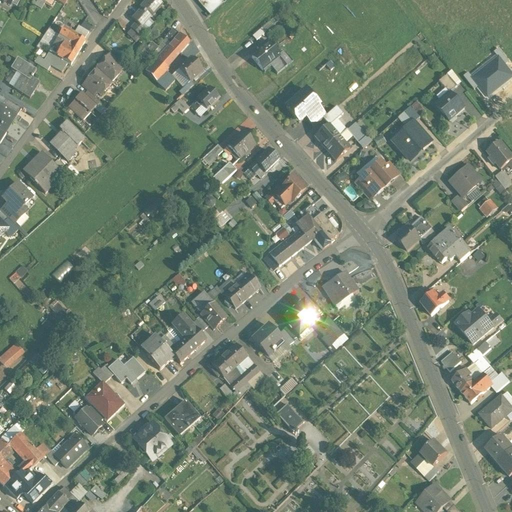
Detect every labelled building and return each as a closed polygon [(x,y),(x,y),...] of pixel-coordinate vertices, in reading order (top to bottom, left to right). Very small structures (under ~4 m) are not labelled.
[(141,9),(132,19),(136,23),(141,27),(163,4),(158,0),(147,0),(139,8),(141,9)] [(220,0),(200,0),(198,2),(211,15),(223,3),(220,0)] [(85,37),(92,26),(83,21),(76,32),(85,37)] [(141,27),(136,23),(131,29),(140,37),(146,31),(141,27)] [(63,29),(49,52),(67,63),(71,65),(85,42),(63,29)] [(173,29),(165,39),(165,40),(171,44),(179,35),(173,29)] [(261,30),(252,37),(256,42),(265,34),(261,30)] [(163,52),(157,59),(166,67),(188,43),(179,35),(171,44),(163,52)] [(165,40),(158,48),(163,52),(171,44),(165,40)] [(266,41),(257,49),(259,52),(252,58),(264,74),(272,68),(269,65),(279,57),(266,41)] [(144,44),(137,52),(148,61),(151,56),(158,48),(151,42),(147,47),(144,44)] [(158,48),(151,56),(156,60),(157,59),(163,52),(158,48)] [(498,49),(494,53),(498,59),(505,66),(509,63),(498,49)] [(67,63),(49,52),(44,61),(51,65),(62,72),(67,63)] [(121,63),(111,54),(107,59),(117,68),(121,63)] [(51,65),(44,61),(38,57),(34,63),(48,71),(51,65)] [(279,57),(269,65),(272,68),(277,75),(287,67),(279,57)] [(97,71),(86,83),(87,83),(97,92),(101,96),(112,84),(111,83),(121,71),(117,68),(107,59),(106,58),(96,70),(97,71)] [(191,58),(179,69),(190,82),(190,81),(202,71),(191,58)] [(36,71),(17,59),(10,70),(23,77),(15,90),(30,99),(40,83),(32,79),(33,77),(36,71)] [(156,60),(145,72),(156,81),(165,72),(164,70),(166,67),(157,59),(156,60)] [(498,59),(485,69),(500,88),(511,78),(511,75),(505,66),(498,59)] [(190,82),(179,69),(173,74),(184,87),(190,82)] [(485,69),(472,79),(479,87),(487,98),(500,88),(485,69)] [(165,72),(156,81),(165,90),(172,83),(175,80),(165,72)] [(468,74),(463,77),(474,91),(479,87),(472,79),(468,74)] [(446,76),(439,83),(449,95),(457,88),(446,76)] [(180,86),(175,80),(172,83),(177,89),(180,86)] [(183,88),(179,91),(182,95),(193,85),(190,81),(190,82),(183,88)] [(97,92),(87,83),(83,88),(87,92),(93,97),(97,92)] [(209,88),(197,99),(207,110),(219,99),(209,88)] [(93,97),(87,92),(83,96),(96,107),(100,103),(93,97)] [(81,94),(68,109),(82,122),(96,107),(83,96),(81,94)] [(299,124),(306,118),(314,111),(301,96),(286,109),(299,124)] [(451,96),(437,109),(449,123),(464,110),(451,96)] [(189,108),(181,98),(175,104),(175,105),(179,108),(183,113),(189,108)] [(207,110),(197,99),(190,106),(196,111),(200,107),(205,112),(207,110)] [(20,110),(6,101),(3,106),(15,113),(18,115),(20,110)] [(3,106),(0,103),(0,143),(6,134),(3,132),(15,113),(3,106)] [(326,117),(318,107),(314,111),(306,118),(314,127),(323,120),(326,117)] [(328,126),(329,127),(343,115),(336,108),(326,117),(323,120),(328,126)] [(410,108),(398,118),(407,129),(414,123),(415,124),(420,119),(410,108)] [(407,129),(399,135),(402,138),(396,143),(402,149),(399,151),(408,161),(421,149),(423,151),(432,143),(415,124),(414,123),(407,129)] [(83,141),(66,124),(59,130),(62,133),(61,133),(62,135),(59,138),(58,137),(50,145),(64,160),(83,141)] [(362,132),(355,124),(347,131),(346,131),(352,138),(353,139),(362,132)] [(328,126),(315,138),(325,150),(339,138),(329,127),(328,126)] [(347,131),(339,138),(341,136),(343,138),(341,140),(344,144),(352,138),(346,131),(347,131)] [(362,132),(353,139),(358,144),(364,139),(362,136),(364,134),(362,132)] [(242,133),(227,146),(232,152),(239,160),(255,146),(242,133)] [(364,139),(358,144),(363,150),(371,142),(367,137),(364,139)] [(313,159),(324,150),(315,138),(303,147),(313,159)] [(339,138),(325,150),(336,162),(349,150),(344,144),(341,140),(339,138)] [(379,138),(374,141),(377,147),(383,144),(379,138)] [(511,157),(500,143),(487,153),(490,158),(488,160),(494,166),(496,164),(501,171),(508,166),(511,170),(511,157)] [(217,145),(202,159),(207,165),(223,151),(217,145)] [(268,151),(256,162),(256,163),(261,168),(266,174),(278,162),(268,151)] [(42,154),(23,172),(41,190),(53,179),(55,180),(61,174),(62,174),(53,165),(42,154)] [(64,168),(57,161),(53,165),(62,174),(61,174),(72,185),(77,181),(64,168)] [(256,162),(249,169),(254,174),(255,174),(261,168),(256,163),(256,162)] [(381,162),(370,171),(384,188),(395,178),(386,167),(381,162)] [(229,164),(213,178),(220,186),(236,171),(229,164)] [(399,174),(390,164),(386,167),(395,178),(399,174)] [(261,168),(255,174),(256,175),(260,179),(266,174),(261,168)] [(254,174),(249,169),(244,174),(251,181),(256,175),(255,174),(254,174)] [(469,169),(452,184),(463,197),(480,182),(469,169)] [(384,188),(370,171),(359,180),(365,186),(374,196),(374,197),(384,188)] [(510,185),(501,174),(495,178),(498,182),(505,190),(510,185)] [(280,189),(271,198),(274,200),(281,208),(290,199),(292,201),(304,189),(293,177),(280,189)] [(498,182),(494,186),(500,193),(501,193),(505,198),(508,195),(505,190),(498,182)] [(17,185),(3,199),(8,204),(17,213),(20,211),(31,199),(17,185)] [(277,186),(264,198),(270,204),(274,200),(271,198),(280,189),(277,186)] [(374,196),(365,186),(360,190),(369,200),(374,196)] [(459,197),(453,202),(461,213),(467,207),(459,197)] [(158,199),(143,213),(147,216),(148,215),(151,217),(164,205),(158,199)] [(486,199),(478,206),(481,209),(480,210),(487,218),(497,209),(490,201),(489,202),(486,199)] [(17,213),(8,204),(0,211),(0,212),(13,225),(24,215),(20,211),(17,213)] [(314,206),(306,212),(309,216),(317,210),(314,206)] [(309,216),(307,217),(311,222),(312,221),(321,215),(317,210),(309,216)] [(13,225),(0,212),(0,221),(8,230),(5,232),(11,237),(18,231),(13,225)] [(222,212),(215,219),(218,222),(219,221),(223,226),(230,220),(222,212)] [(338,235),(321,215),(312,221),(321,232),(313,239),(322,250),(334,240),(333,239),(338,235)] [(177,216),(170,223),(174,228),(182,221),(177,216)] [(307,217),(295,226),(298,231),(301,229),(311,222),(307,217)] [(431,230),(421,218),(410,228),(402,235),(396,240),(406,251),(420,240),(431,230)] [(311,222),(301,229),(311,240),(313,239),(321,232),(312,221),(311,222)] [(408,225),(399,232),(402,235),(410,228),(408,225)] [(283,229),(275,235),(279,240),(287,234),(283,229)] [(298,231),(295,234),(287,240),(297,252),(311,240),(301,229),(298,231)] [(431,230),(420,240),(424,244),(435,234),(431,230)] [(449,230),(427,249),(438,261),(439,260),(442,264),(448,258),(450,261),(455,257),(460,263),(470,255),(449,230)] [(274,251),(273,251),(278,256),(283,263),(284,263),(297,252),(287,240),(274,251)] [(278,256),(273,251),(274,251),(273,249),(269,252),(270,254),(269,255),(273,260),(278,256)] [(474,255),(480,261),(485,256),(479,250),(474,255)] [(269,255),(263,260),(273,272),(279,267),(273,260),(269,255)] [(283,263),(278,256),(273,260),(279,267),(283,263)] [(52,273),(60,282),(75,268),(67,260),(52,273)] [(288,268),(284,263),(283,263),(279,267),(284,272),(288,268)] [(14,267),(8,272),(12,276),(17,271),(14,267)] [(344,272),(327,283),(339,302),(356,291),(344,272)] [(172,279),(181,288),(187,282),(178,274),(172,279)] [(248,277),(236,287),(247,299),(259,289),(248,277)] [(459,293),(449,281),(441,287),(451,299),(459,293)] [(334,305),(339,302),(327,283),(322,287),(334,305)] [(236,287),(225,297),(235,309),(247,299),(236,287)] [(429,289),(420,296),(424,301),(433,294),(429,289)] [(215,297),(210,292),(206,295),(211,301),(215,297)] [(203,293),(191,304),(201,315),(213,304),(211,301),(206,295),(203,293)] [(424,301),(421,304),(431,316),(443,305),(438,299),(433,293),(433,294),(424,301)] [(443,295),(438,299),(443,305),(448,301),(443,295)] [(508,295),(502,300),(505,304),(511,298),(508,295)] [(63,307),(56,299),(51,304),(58,311),(63,307)] [(155,299),(149,304),(154,311),(161,305),(155,299)] [(303,301),(295,308),(296,309),(283,321),(288,327),(296,336),(306,327),(308,329),(319,319),(308,306),(308,307),(303,301)] [(213,304),(201,315),(213,329),(226,319),(213,304)] [(471,316),(468,313),(456,324),(473,345),(501,321),(496,315),(488,322),(478,310),(471,316)] [(327,315),(315,326),(331,345),(343,334),(327,315)] [(191,324),(184,317),(173,327),(173,328),(178,323),(185,330),(184,330),(188,335),(183,340),(179,344),(189,356),(206,341),(200,334),(191,324)] [(205,329),(196,320),(191,324),(200,334),(205,329)] [(185,330),(178,323),(173,328),(183,340),(188,335),(184,330),(185,330)] [(278,337),(268,326),(253,339),(267,356),(282,342),(278,337)] [(296,336),(288,327),(284,331),(293,342),(298,338),(296,336)] [(293,342),(284,331),(278,337),(282,342),(287,347),(293,342)] [(174,357),(155,336),(141,349),(159,370),(174,357)] [(174,347),(165,337),(161,341),(170,351),(174,347)] [(179,344),(178,344),(174,347),(170,351),(180,363),(189,356),(179,344)] [(241,352),(236,345),(224,355),(235,369),(247,358),(244,354),(241,352)] [(0,359),(0,364),(5,370),(22,354),(15,346),(0,359)] [(452,353),(441,362),(450,372),(461,362),(452,353)] [(14,365),(17,368),(27,358),(24,355),(14,365)] [(118,359),(124,365),(128,361),(122,355),(118,359)] [(224,355),(212,366),(216,371),(220,376),(223,378),(235,369),(224,355)] [(319,365),(311,356),(305,362),(313,371),(319,365)] [(247,358),(235,369),(242,376),(254,366),(247,358)] [(108,369),(113,375),(121,384),(126,379),(131,385),(144,373),(133,359),(123,367),(117,361),(108,369)] [(108,369),(106,366),(101,370),(109,379),(113,375),(108,369)] [(254,366),(242,376),(247,382),(259,372),(254,366)] [(101,370),(99,368),(92,374),(98,381),(101,384),(102,383),(104,384),(109,379),(101,370)] [(235,369),(223,378),(230,386),(242,376),(235,369)] [(464,371),(452,382),(461,393),(473,382),(469,377),(471,375),(467,370),(464,372),(464,371)] [(259,372),(247,382),(251,387),(253,389),(265,379),(259,372)] [(502,373),(490,384),(491,386),(497,392),(509,382),(502,373)] [(242,376),(230,386),(235,392),(247,382),(242,376)] [(483,383),(479,378),(473,382),(483,393),(491,386),(490,384),(487,380),(483,383)] [(291,380),(279,390),(285,396),(297,385),(291,380)] [(102,383),(101,384),(98,381),(82,397),(91,406),(104,419),(107,422),(123,405),(105,386),(104,384),(102,383)] [(247,382),(235,392),(240,399),(251,387),(247,382)] [(473,382),(461,393),(471,404),(483,393),(473,382)] [(234,396),(225,385),(220,389),(229,401),(234,396)] [(501,397),(482,413),(488,420),(485,422),(491,429),(511,411),(511,399),(507,393),(502,398),(501,397)] [(185,401),(164,419),(179,437),(200,419),(185,401)] [(81,406),(73,414),(77,418),(85,411),(81,406)] [(91,406),(87,410),(99,423),(104,419),(91,406)] [(303,424),(287,406),(276,415),(295,436),(298,433),(296,431),(303,424)] [(87,410),(86,409),(85,411),(77,418),(76,419),(80,423),(92,436),(102,426),(99,423),(87,410)] [(217,412),(213,416),(217,420),(221,416),(217,412)] [(145,455),(151,462),(170,446),(153,425),(143,434),(142,432),(133,440),(138,446),(138,450),(141,454),(145,455)] [(21,456),(31,447),(20,434),(10,444),(13,447),(21,456)] [(55,455),(54,456),(60,462),(66,469),(87,449),(75,436),(55,455)] [(507,444),(501,436),(485,449),(497,463),(511,450),(511,449),(510,452),(505,446),(507,444)] [(433,442),(420,454),(433,467),(446,455),(433,442)] [(0,452),(0,462),(0,463),(2,462),(4,463),(15,453),(11,449),(7,446),(0,452)] [(48,453),(42,446),(35,452),(42,459),(46,456),(48,453)] [(35,452),(31,447),(21,456),(26,461),(17,469),(20,472),(24,476),(31,469),(42,459),(35,452)] [(199,457),(203,454),(196,447),(192,451),(199,457)] [(511,450),(497,463),(509,478),(511,474),(511,450)] [(55,455),(51,451),(48,453),(46,456),(55,466),(60,462),(54,456),(55,455)] [(420,454),(413,461),(413,462),(411,463),(424,476),(433,467),(420,454)] [(402,458),(396,465),(398,467),(404,460),(402,458)] [(0,462),(0,486),(3,489),(4,488),(17,475),(4,463),(2,462),(0,463),(0,462)] [(172,473),(164,466),(155,474),(164,482),(172,473)] [(433,467),(424,476),(429,482),(438,472),(433,467)] [(17,475),(4,488),(16,501),(22,495),(31,503),(52,483),(44,475),(40,479),(31,469),(24,476),(20,472),(17,475)] [(76,479),(83,486),(92,478),(85,470),(76,479)] [(433,486),(420,500),(425,505),(421,508),(425,511),(433,511),(434,511),(437,511),(450,500),(443,492),(441,494),(433,486)] [(105,497),(95,487),(91,492),(100,501),(105,497)] [(70,496),(63,489),(59,493),(67,500),(70,496)] [(67,500),(59,493),(52,500),(61,507),(67,500)] [(56,511),(61,507),(52,500),(46,506),(53,511),(56,511)] [(87,511),(78,503),(69,511),(87,511)]
